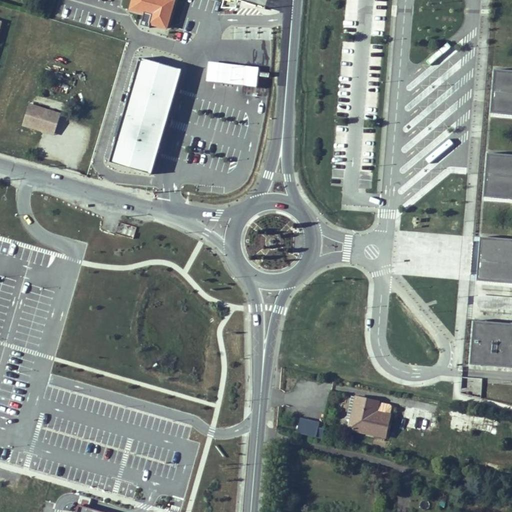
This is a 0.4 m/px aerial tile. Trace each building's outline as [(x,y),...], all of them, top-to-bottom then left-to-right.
[(138,9),(141,3),(132,0),(131,0),(129,6),(138,9)] [(132,0),(141,3),(138,9),(152,13),(149,22),(165,27),(173,0),(132,0)] [(149,174),(180,69),(140,58),(110,163),(149,174)] [(259,67),(211,62),(208,81),(257,87),(259,67)] [(151,175),(182,70),(180,69),(149,174),(151,175)] [(505,95),(507,71),(494,70),(492,94),(505,95)] [(511,71),(507,71),(505,95),(492,94),(491,114),(511,115),(511,155),(487,153),(484,197),(511,199),(511,266),(499,266),(499,277),(511,278),(511,284),(511,283),(511,324),(474,321),(470,365),(511,368),(511,71)] [(55,133),(61,114),(29,105),(23,125),(43,131),(51,132),(55,133)] [(120,223),(118,233),(134,236),(136,227),(120,223)] [(511,266),(511,239),(481,237),(477,281),(511,284),(511,278),(499,277),(499,266),(511,266)] [(352,415),(356,397),(352,396),(348,414),(352,415)] [(385,437),(390,415),(377,412),(379,402),(356,397),(352,415),(351,420),(349,430),(385,437)] [(390,415),(392,407),(391,405),(379,402),(377,412),(390,415)] [(433,421),(418,419),(419,410),(405,408),(403,426),(419,428),(419,429),(431,431),(433,421)] [(495,419),(451,410),(450,416),(451,416),(449,428),(471,433),(474,422),(483,424),(481,431),(496,435),(499,422),(495,419)] [(324,429),(318,428),(319,423),(300,418),(297,433),(322,439),(324,429)]
